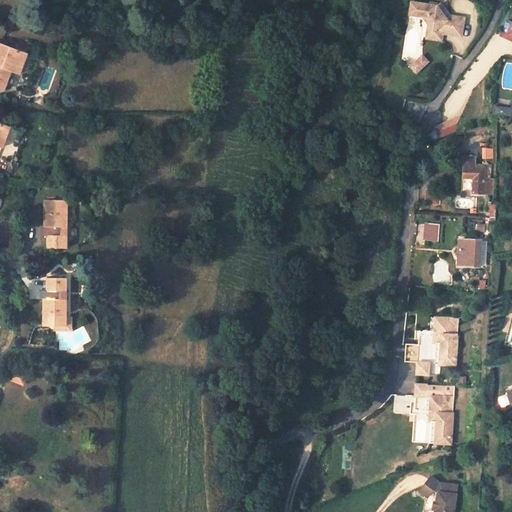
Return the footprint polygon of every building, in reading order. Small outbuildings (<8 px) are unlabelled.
[(460,36),(463,18),(448,16),(439,4),(436,6),(421,3),(410,2),(408,14),(422,17),(427,24),(432,31),(431,39),(440,40),(441,33),(454,35),(460,36)] [(511,41),(511,33),(508,33),(509,29),(503,28),(501,40),(511,41)] [(0,87),(5,89),(12,70),(16,72),(23,52),(0,43),(0,87)] [(20,74),(27,54),(23,52),(16,72),(20,74)] [(424,59),(421,56),(415,61),(418,65),(424,59)] [(418,65),(415,61),(409,67),(415,73),(426,62),(424,59),(418,65)] [(439,123),(439,135),(451,135),(451,124),(439,123)] [(463,177),(473,178),(473,180),(472,193),(482,193),(482,189),(486,189),(487,182),(483,181),(483,179),(483,168),(474,168),(464,167),(463,177)] [(436,205),(436,195),(423,195),(423,204),(436,205)] [(71,245),(72,197),(53,197),(53,209),(49,209),(49,219),(49,245),(71,245)] [(438,225),(425,224),(424,240),(437,240),(438,225)] [(478,267),(480,241),(478,240),(470,240),(460,239),(458,266),(469,266),(478,267)] [(48,298),(48,325),(58,325),(71,325),(71,316),(71,277),(53,277),(52,289),(49,289),(48,291),(48,298)] [(77,316),(71,316),(71,325),(58,325),(58,330),(77,331),(77,316)] [(455,367),(458,321),(434,320),(433,336),(434,345),(435,345),(440,346),(438,367),(455,367)] [(417,348),(404,347),(403,365),(416,365),(417,348)] [(428,366),(416,365),(415,376),(428,377),(428,366)] [(450,447),(453,401),(453,389),(438,388),(426,388),(414,387),(413,399),(429,399),(428,423),(429,424),(429,446),(434,446),(450,447)] [(438,486),(430,480),(421,491),(419,494),(426,500),(423,503),(422,511),(452,511),(455,498),(454,498),(456,489),(438,486)]
